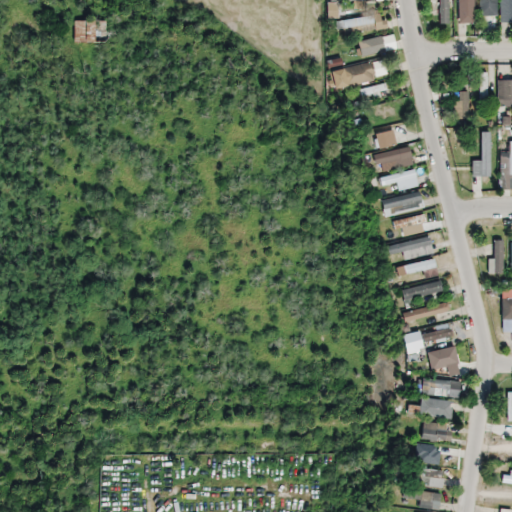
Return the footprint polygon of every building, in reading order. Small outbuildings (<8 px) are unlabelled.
[(438,0),(438,25),(448,25),(447,0),(438,0)] [(457,0),(458,25),(472,25),(472,0),(457,0)] [(495,0),(477,0),(477,17),(496,17),(495,0)] [(511,0),(499,0),(499,24),(511,23),(511,0)] [(387,29),(385,15),(335,21),(336,30),(343,29),(344,35),(387,29)] [(104,23),(73,23),(73,43),(104,43),(104,23)] [(357,42),(360,57),(383,53),(380,37),(357,42)] [(332,70),(334,88),(384,80),(381,62),(332,70)] [(511,79),(496,80),(496,107),(511,107),(511,79)] [(458,119),(467,119),(467,92),(458,92),(458,119)] [(395,146),(393,131),(374,134),(377,149),(395,146)] [(480,177),(489,177),(489,133),(480,133),(480,177)] [(511,171),(511,142),(509,142),(509,153),(499,153),(499,190),(511,190),(511,171)] [(387,167),(409,167),(409,152),(375,152),(375,163),(387,163),(387,167)] [(382,185),(395,182),(397,192),(417,186),(413,171),(381,179),(382,185)] [(384,217),(422,208),(420,195),(381,205),(384,217)] [(391,222),(393,231),(425,223),(422,215),(391,222)] [(431,245),(428,236),(385,247),(388,256),(431,245)] [(502,242),(494,242),(494,254),(488,254),(488,274),(502,274),(502,242)] [(435,268),(433,259),(395,268),(397,278),(435,268)] [(442,291),(439,281),(400,291),(403,302),(442,291)] [(511,332),(511,289),(499,290),(499,332),(511,332)] [(401,314),(403,323),(448,310),(446,302),(401,314)] [(423,346),(451,337),(448,327),(420,336),(423,346)] [(456,364),(456,352),(425,352),(425,364),(456,364)] [(420,395),(458,398),(459,382),(422,379),(420,395)] [(409,406),(408,415),(450,419),(452,402),(419,399),(418,407),(409,406)] [(449,423),(421,423),(421,441),(449,441),(449,423)] [(409,462),(435,464),(436,447),(410,445),(409,462)] [(415,487),(442,487),(442,471),(415,471),(415,487)]
